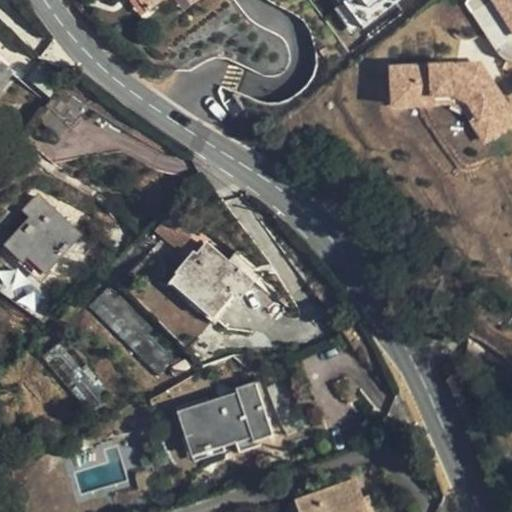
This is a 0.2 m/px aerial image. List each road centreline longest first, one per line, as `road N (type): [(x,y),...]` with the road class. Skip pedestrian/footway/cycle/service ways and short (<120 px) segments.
road 1 (secondary): [(477,511),(361,279),(279,197),(123,86),(43,0)]
road 2 (unknown): [(166,511),(337,455),(378,459),(471,511)]
